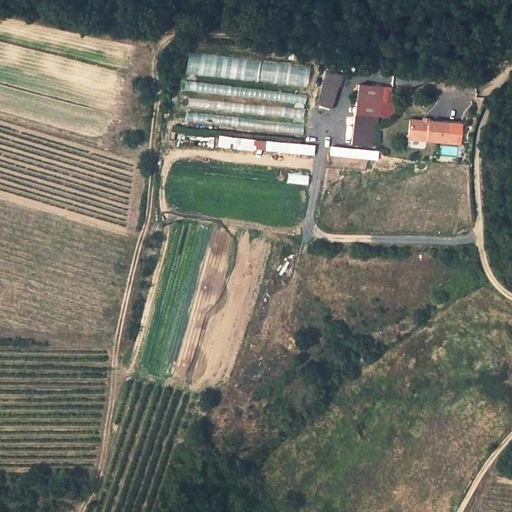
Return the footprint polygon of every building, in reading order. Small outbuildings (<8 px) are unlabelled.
[(202,55),(200,77),(306,87),(308,65),(202,55)] [(315,108),(329,111),(337,72),(323,69),(315,108)] [(379,95),(354,92),(351,121),(375,124),(379,95)] [(427,126),(419,126),(418,129),(406,128),(404,149),(442,152),(444,132),(427,130),(427,126)] [(354,130),(354,133),(329,132),(329,142),(371,143),(372,131),(354,130)] [(312,154),(313,144),(287,142),(287,152),(312,154)] [(377,157),(377,147),(328,147),(328,157),(377,157)]
